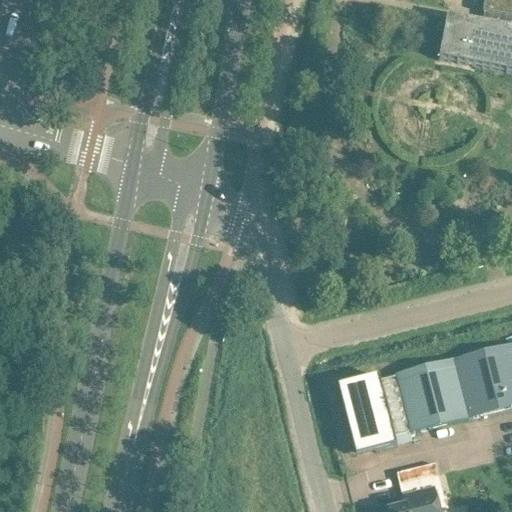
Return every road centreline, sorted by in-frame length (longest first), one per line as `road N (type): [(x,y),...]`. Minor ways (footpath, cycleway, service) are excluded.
road 1 (tertiary): [(139,166),(119,224),(65,511)]
road 2 (tertiary): [(117,511),(199,197)]
road 3 (unclassified): [(256,242),(211,355),(183,511)]
road 4 (unclassified): [(287,349),(511,295)]
road 5 (tertiary): [(199,197),(239,0)]
road 6 (tertiary): [(177,0),(139,166)]
road 7 (residential): [(325,511),(287,349)]
road 8 (residential): [(139,166),(0,125)]
